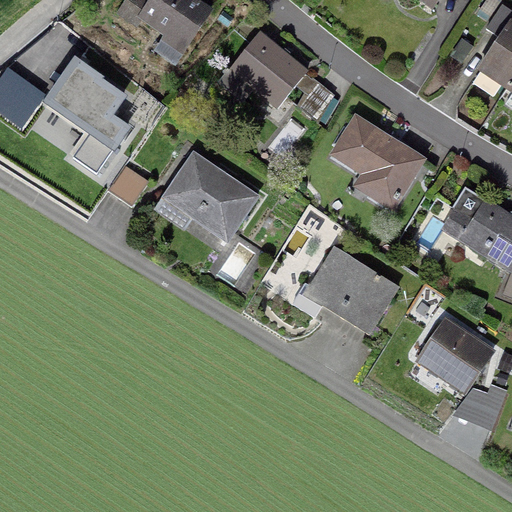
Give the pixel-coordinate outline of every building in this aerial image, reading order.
[(187,2),(189,0),(188,0),(153,0),(150,4),(144,0),(128,0),(118,15),(135,27),(141,19),(168,38),(155,56),(172,68),(185,50),(208,16),(187,2)] [(416,0),(430,11),(439,0),(416,0)] [(503,83),(508,87),(505,91),(511,96),(511,95),(511,31),(509,29),(511,24),(511,15),(501,8),(485,32),(499,42),(495,48),(481,68),(477,73),(479,75),(474,83),(474,87),(490,97),(494,96),(503,83)] [(276,111),(305,75),(258,37),(227,75),(223,73),(220,77),(223,79),(218,86),(241,103),(252,91),(276,111)] [(106,193),(107,193),(111,186),(124,168),(130,160),(113,149),(124,133),(107,121),(120,102),(96,85),(97,83),(74,67),(47,106),(44,104),(41,108),(61,122),(64,118),(93,138),(90,143),(108,156),(95,175),(96,176),(87,189),(101,199),(106,193)] [(391,212),(421,164),(354,122),(332,157),(374,184),(367,196),(391,212)] [(226,244),(255,200),(192,158),(162,201),(226,244)] [(111,186),(107,193),(130,209),(147,185),(124,168),(111,186)] [(463,236),(459,241),(511,275),(503,298),(511,301),(511,221),(464,191),(452,210),(451,210),(471,223),(463,235),(461,233),(460,234),(463,236)] [(320,307),(367,336),(396,291),(333,252),(309,290),(325,300),(320,307)] [(455,332),(443,324),(418,362),(422,358),(448,375),(444,380),(462,392),(474,374),(477,375),(490,356),(476,346),(476,345),(456,332),(455,332)]
